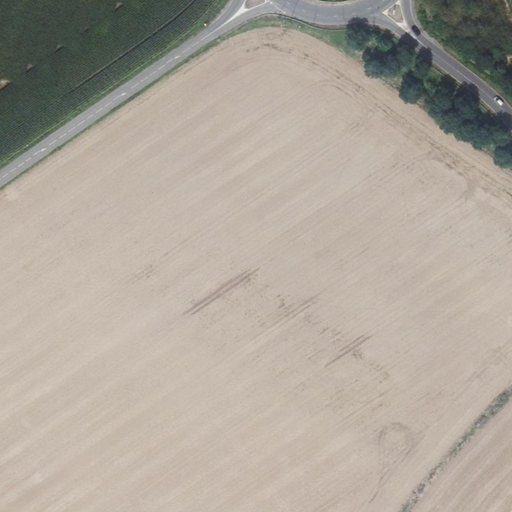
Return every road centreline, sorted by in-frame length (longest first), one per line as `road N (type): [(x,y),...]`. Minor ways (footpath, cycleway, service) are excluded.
road 1 (residential): [(0,181),(226,22)]
road 2 (tertiary): [(511,121),(379,1)]
